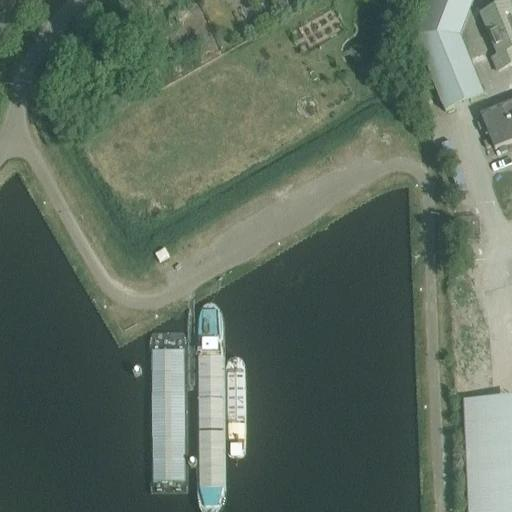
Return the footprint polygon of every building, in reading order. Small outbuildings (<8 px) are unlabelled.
[(429,0),(416,39),(447,114),(485,99),(460,38),(474,0),(429,0)] [(499,71),(511,66),(511,11),(509,4),(481,15),(498,57),(494,59),(499,71)] [(511,104),(481,117),(495,152),(511,144),(511,104)] [(369,159),(376,154),(371,145),(364,149),(369,159)] [(159,263),(169,257),(164,250),(155,256),(159,263)] [(468,511),(511,511),(511,398),(463,401),(468,511)]
